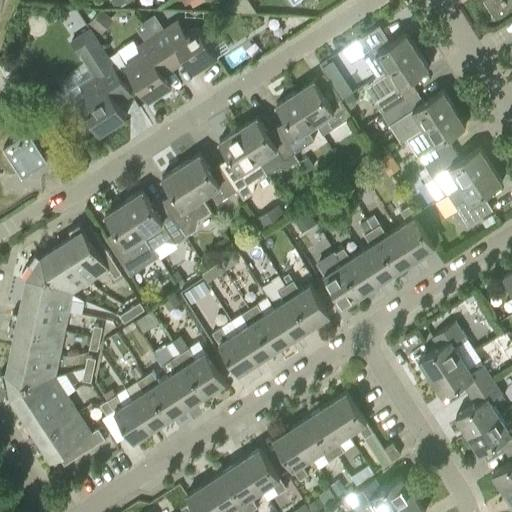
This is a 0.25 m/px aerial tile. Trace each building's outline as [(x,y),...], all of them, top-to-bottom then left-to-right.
[(511,0),(484,0),(495,16),(511,4),(511,0)] [(100,6),(89,22),(101,33),(113,16),(100,6)] [(178,19),(154,34),(171,60),(183,52),(195,70),(218,55),(199,26),(187,34),(178,19)] [(388,43),(376,25),(343,47),(352,61),(373,47),(387,68),(418,49),(407,31),(388,43)] [(86,93),(88,97),(82,101),(80,109),(84,117),(89,114),(100,131),(126,114),(118,101),(132,92),(91,28),(72,40),(80,53),(84,50),(100,74),(95,77),(100,84),(86,93)] [(161,67),(171,60),(154,34),(137,45),(142,52),(125,63),(149,99),(172,84),(161,67)] [(375,101),(383,112),(417,90),(410,79),(429,67),(418,49),(387,68),(374,77),(385,94),(375,101)] [(321,66),(326,74),(336,68),(331,59),(321,66)] [(91,63),(75,72),(80,80),(95,71),(91,63)] [(328,97),(315,78),(296,90),(317,123),(325,117),(332,128),(353,114),(337,91),(328,97)] [(412,108),(423,125),(455,106),(444,88),(424,100),(417,90),(383,112),(390,122),(412,108)] [(280,128),(295,152),(314,139),(308,129),(317,123),(296,90),(277,102),(290,122),(280,128)] [(353,91),(342,98),(349,108),(355,104),(357,96),(353,91)] [(8,95),(0,100),(0,109),(5,115),(17,106),(8,95)] [(447,136),(466,124),(455,106),(423,125),(435,144),(418,154),(425,165),(454,147),(447,136)] [(298,157),(295,152),(280,128),(270,134),(258,115),(239,127),(267,172),(280,164),(285,166),(298,157)] [(233,159),(223,165),(238,188),(243,197),(253,191),(255,180),(267,172),(239,127),(220,139),(233,159)] [(22,175),(47,160),(29,130),(4,146),(22,175)] [(372,146),(379,156),(389,150),(387,146),(376,144),(372,146)] [(436,174),(447,191),(492,163),(480,145),(461,157),(454,147),(425,165),(432,176),(436,174)] [(218,201),(238,188),(223,165),(213,171),(200,151),(181,164),(203,196),(211,191),(218,201)] [(314,165),(308,154),(300,160),(306,170),(314,165)] [(503,180),(492,163),(447,191),(468,223),(492,207),(484,193),(503,180)] [(181,164),(163,176),(176,195),(166,202),(186,233),(187,235),(197,228),(199,218),(212,210),(203,196),(181,164)] [(143,188),(124,200),(151,243),(154,247),(166,239),(175,241),(186,233),(166,202),(156,208),(143,188)] [(130,273),(140,267),(133,254),(151,243),(124,200),(106,212),(118,232),(108,239),(130,273)] [(417,257),(422,254),(436,245),(416,213),(415,213),(409,204),(401,209),(407,218),(397,225),(417,257)] [(262,226),(273,220),(266,209),(256,216),(262,226)] [(316,222),(308,210),(294,219),(301,231),(316,222)] [(492,212),(482,219),(487,227),(497,220),(492,212)] [(57,244),(83,284),(109,267),(115,277),(122,272),(91,224),(84,228),(80,221),(69,229),(72,234),(57,244)] [(399,268),(412,260),(417,257),(397,225),(387,232),(380,222),(373,227),(399,268)] [(381,280),(399,268),(373,227),(365,232),(371,242),(361,248),(381,280)] [(234,249),(225,236),(216,241),(225,255),(234,249)] [(37,250),(29,261),(73,290),(83,284),(57,244),(42,253),(37,250)] [(381,280),(361,248),(349,256),(344,247),(337,251),(363,291),(381,280)] [(363,291),(337,251),(335,248),(316,260),(344,304),(363,291)] [(233,251),(219,260),(225,270),(239,261),(233,251)] [(225,270),(219,260),(202,271),(208,280),(225,270)] [(70,303),(73,290),(29,261),(22,272),(27,275),(24,293),(70,303)] [(186,281),(178,269),(171,274),(179,286),(186,281)] [(202,278),(193,284),(201,296),(210,290),(202,278)] [(286,284),(312,324),(331,312),(311,281),(300,288),(294,278),(286,284)] [(191,302),(201,296),(193,284),(184,289),(191,302)] [(294,336),(312,324),(286,284),(278,288),(284,297),(274,304),(294,336)] [(169,309),(180,301),(174,291),(162,298),(169,309)] [(14,309),(11,321),(64,332),(70,303),(24,293),(20,311),(14,309)] [(140,300),(130,307),(135,314),(145,308),(140,300)] [(294,336),(274,304),(263,311),(257,302),(250,307),(276,348),(294,336)] [(135,314),(130,307),(119,314),(124,321),(135,314)] [(238,328),(258,359),(276,348),(250,307),(242,312),(248,321),(238,328)] [(135,318),(135,319),(143,331),(160,320),(152,308),(135,318)] [(419,357),(431,376),(462,356),(455,344),(467,336),(456,319),(433,334),(439,344),(419,357)] [(15,335),(11,352),(58,362),(64,332),(11,321),(8,333),(15,335)] [(103,325),(94,323),(91,335),(100,337),(103,325)] [(258,359),(238,328),(227,334),(221,325),(213,330),(219,340),(239,371),(258,359)] [(207,392),(226,380),(206,348),(194,355),(180,333),(172,339),(207,392)] [(100,337),(91,335),(89,347),(97,348),(100,337)] [(189,404),(207,392),(172,339),(165,344),(173,356),(162,363),(189,404)] [(55,374),(58,362),(11,352),(7,370),(1,371),(3,384),(55,374)] [(84,367),(94,369),(96,357),(87,355),(84,367)] [(480,357),(468,365),(462,356),(431,376),(443,394),(462,382),(469,392),(493,376),(480,357)] [(171,415),(189,404),(162,363),(152,369),(144,375),(171,415)] [(144,375),(138,364),(131,368),(137,379),(144,375)] [(94,369),(84,367),(82,378),(91,381),(94,369)] [(12,396),(22,411),(62,385),(55,374),(3,384),(6,397),(12,396)] [(144,375),(137,379),(143,389),(133,395),(153,427),(171,415),(144,375)] [(456,414),(468,433),(499,413),(492,401),(504,394),(493,376),(469,392),(475,402),(456,414)] [(26,429),(33,440),(78,410),(62,385),(22,411),(32,426),(26,429)] [(328,401),(348,433),(359,426),(365,435),(373,430),(367,420),(347,389),(328,401)] [(134,439),(153,427),(133,395),(122,402),(116,393),(108,398),(115,409),(134,439)] [(108,398),(107,398),(107,399),(105,400),(100,403),(107,414),(115,409),(108,398)] [(328,401),(310,413),(337,454),(344,449),(338,439),(348,433),(328,401)] [(65,464),(105,437),(98,427),(92,431),(78,410),(33,440),(40,450),(45,447),(52,457),(58,453),(65,464)] [(337,454),(310,413),(292,424),(313,456),(323,449),(329,459),(337,454)] [(499,439),(505,449),(511,444),(511,418),(506,423),(499,413),(468,433),(480,452),(499,439)] [(274,436),(294,468),(300,477),(308,472),(302,463),(313,456),(292,424),(274,436)] [(393,440),(384,446),(391,456),(392,458),(401,452),(393,440)] [(493,471),(505,490),(511,485),(511,444),(505,449),(511,459),(493,471)] [(261,445),(242,457),(262,489),(273,482),(278,491),(287,486),(281,476),(261,445)] [(242,457),(224,469),(249,509),(258,504),(252,495),(262,489),(242,457)] [(368,464),(355,472),(361,481),(374,472),(368,464)] [(224,469),(206,480),(226,511),(236,505),(240,511),(251,511),(249,509),(224,469)] [(383,511),(414,492),(402,473),(382,486),(375,476),(343,497),(362,511),(383,511)] [(337,493),(346,487),(339,477),(331,483),(337,493)] [(225,511),(226,511),(206,480),(187,493),(199,511),(225,511)] [(424,511),(426,511),(414,492),(383,511),(424,511)] [(319,494),(306,503),(312,511),(316,511),(326,505),(319,494)] [(312,511),(306,503),(305,501),(290,511),(291,511),(312,511)]
